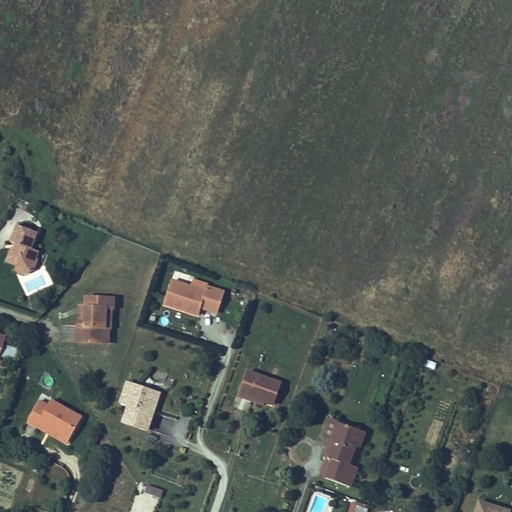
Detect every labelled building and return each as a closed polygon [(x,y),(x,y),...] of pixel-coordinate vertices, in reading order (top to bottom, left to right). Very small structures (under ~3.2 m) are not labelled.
[(17,225),(11,242),(15,244),(14,248),(11,249),(6,262),(16,265),(22,267),(25,274),(33,270),(37,259),(35,259),(38,251),(31,249),(37,232),(17,225)] [(15,270),(25,274),(22,267),(16,265),(15,270)] [(217,313),(224,292),(207,286),(205,291),(172,281),(164,304),(184,311),(185,307),(199,312),(200,308),(217,313)] [(108,308),(109,298),(86,297),(85,307),(87,307),(87,314),(85,314),(84,326),(79,326),(78,326),(77,342),(105,343),(106,308),(108,308)] [(115,299),(109,298),(108,308),(106,308),(105,343),(109,343),(109,328),(111,328),(112,309),(114,309),(115,299)] [(80,307),(79,326),(84,326),(85,314),(87,314),(87,307),(85,307),(80,307)] [(185,307),(184,311),(198,315),(199,312),(185,307)] [(5,344),(0,356),(14,361),(18,349),(5,344)] [(248,371),(240,393),(250,396),(250,395),(264,400),(264,401),(265,402),(273,405),(281,383),(248,371)] [(153,412),(146,410),(152,391),(127,383),(121,402),(129,405),(123,422),(148,430),(153,412)] [(146,410),(153,412),(160,394),(152,391),(146,410)] [(250,396),(240,393),(239,396),(264,405),(265,402),(264,401),(264,400),(250,395),(250,396)] [(70,439),(82,418),(51,400),(48,406),(39,401),(27,423),(36,428),(40,423),(48,427),(70,439)] [(323,437),(330,439),(334,441),(328,457),(326,462),(331,464),(326,478),(351,487),(358,468),(349,465),(356,446),(361,431),(330,419),(323,437)] [(67,444),(70,439),(48,427),(45,432),(67,444)] [(366,433),(361,431),(356,446),(360,448),(366,433)] [(334,441),(330,439),(324,456),(328,457),(334,441)] [(331,464),(326,462),(321,476),(326,478),(331,464)] [(156,489),(147,485),(145,492),(154,496),(156,489)] [(163,491),(156,489),(154,496),(160,498),(163,491)] [(109,509),(115,498),(102,491),(96,502),(109,509)] [(508,511),(509,511),(479,502),(475,511),(508,511)] [(348,511),(364,511),(365,508),(352,503),(348,511)]
